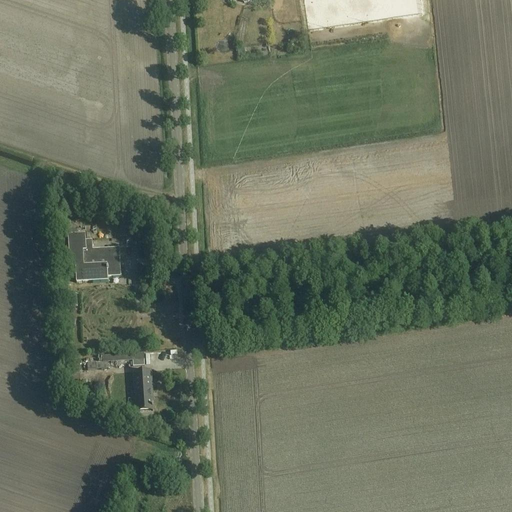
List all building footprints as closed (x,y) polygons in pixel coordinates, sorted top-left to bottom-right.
[(86,241),(85,235),(68,236),(70,267),(75,267),(76,283),(108,282),(108,278),(121,277),(119,250),(92,251),(92,241),(86,241)] [(144,361),(144,354),(102,356),(102,363),(144,361)] [(183,359),(155,359),(155,369),(183,370),(183,359)] [(108,370),(108,363),(87,364),(87,371),(108,370)] [(153,412),(150,372),(134,373),(137,413),(153,412)]
